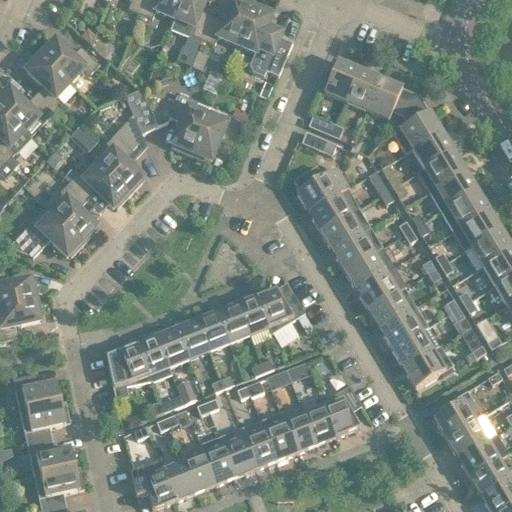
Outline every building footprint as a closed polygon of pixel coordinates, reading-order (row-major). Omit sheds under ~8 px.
[(139,16),(145,0),(124,0),(130,3),(127,11),(139,16)] [(145,0),(139,16),(151,21),(155,13),(173,21),(182,0),(145,0)] [(182,0),(173,21),(192,29),(189,37),(201,42),(211,18),(200,14),(205,0),(182,0)] [(235,47),(252,7),(236,0),(235,0),(234,3),(231,2),(222,23),(211,18),(201,42),(213,47),(217,39),(235,47)] [(252,7),(235,47),(254,54),(248,68),(251,75),(262,79),(281,36),(266,29),(271,18),(267,17),(269,14),(252,7)] [(86,31),(80,38),(89,47),(94,37),(86,31)] [(188,39),(181,55),(193,60),(197,53),(201,42),(189,37),(188,39)] [(89,77),(98,67),(80,49),(72,58),(55,42),(52,45),(50,42),(37,55),(69,85),(83,70),(89,77)] [(120,59),(110,49),(103,57),(112,66),(120,59)] [(25,68),(27,71),(25,73),(42,89),(34,98),(52,116),(61,106),(55,100),(69,85),(37,55),(25,68)] [(318,94),(345,105),(359,72),(356,72),(358,67),(344,61),(342,66),(337,63),(334,68),(330,66),(318,94)] [(366,114),(380,81),(359,72),(345,105),(366,114)] [(419,98),(401,91),(402,90),(380,81),(366,114),(388,123),(391,114),(401,119),(419,98)] [(259,98),(266,101),(272,89),(264,85),(259,98)] [(6,93),(3,91),(0,94),(0,112),(23,134),(37,119),(43,125),(52,116),(34,98),(25,107),(8,91),(6,93)] [(140,91),(124,98),(141,137),(157,129),(140,91)] [(178,96),(168,120),(179,124),(170,146),(174,147),(172,151),(189,158),(206,117),(209,109),(190,101),(178,96)] [(429,114),(419,98),(401,119),(407,127),(393,136),(405,156),(411,153),(441,134),(429,114)] [(160,113),(170,117),(174,106),(165,102),(160,113)] [(206,117),(189,158),(206,165),(207,161),(210,163),(219,141),(230,146),(240,122),(228,117),(209,109),(206,117)] [(0,158),(6,164),(15,155),(8,149),(23,134),(0,112),(0,158)] [(131,118),(114,137),(105,146),(111,152),(97,167),(129,197),(141,184),(139,181),(141,179),(124,163),(143,144),(131,118)] [(312,118),(307,129),(330,139),(335,128),(312,118)] [(71,138),(91,156),(101,146),(81,127),(71,138)] [(342,131),(335,128),(330,139),(338,142),(342,131)] [(411,153),(423,172),(453,154),(441,134),(411,153)] [(300,146),(312,151),(324,156),(328,144),(305,135),(300,146)] [(51,151),(54,154),(59,148),(56,145),(51,151)] [(45,163),(52,170),(61,161),(54,154),(45,163)] [(453,154),(423,172),(416,176),(428,196),(465,173),(453,154)] [(0,177),(4,181),(13,171),(6,164),(0,158),(0,177)] [(68,185),(86,203),(95,194),(111,210),(114,208),(116,210),(129,197),(97,167),(90,175),(81,166),(74,174),(76,176),(68,185)] [(465,173),(428,196),(440,215),(477,193),(465,173)] [(307,216),(337,197),(348,191),(342,181),(331,187),(325,177),(316,182),(313,176),(300,184),(304,190),(295,195),(307,216)] [(387,182),(392,191),(400,186),(394,177),(387,182)] [(86,203),(68,185),(59,195),(60,196),(55,202),(59,207),(51,216),(83,246),(95,233),(93,230),(95,228),(78,212),(86,203)] [(374,190),(379,199),(387,194),(382,185),(374,190)] [(392,191),(397,200),(405,195),(400,186),(392,191)] [(440,215),(452,235),(458,231),(488,212),(477,193),(440,215)] [(385,208),(393,203),(387,194),(379,199),(385,208)] [(349,217),(337,197),(307,216),(319,235),(349,217)] [(32,260),(40,251),(48,243),(65,259),(68,256),(70,259),(83,246),(51,216),(45,210),(6,250),(32,260)] [(458,231),(470,250),(500,232),(488,212),(458,231)] [(410,221),(416,230),(423,225),(418,216),(410,221)] [(319,235),(331,255),(361,236),(349,217),(319,235)] [(398,229),(403,238),(411,233),(405,224),(398,229)] [(416,230),(421,239),(429,234),(423,225),(416,230)] [(331,255),(343,274),(381,251),(369,231),(361,236),(331,255)] [(470,250),(482,270),(511,251),(500,232),(470,250)] [(408,246),(416,242),(411,233),(403,238),(408,246)] [(343,274),(355,294),(393,270),(381,251),(343,274)] [(511,251),(482,270),(494,289),(511,278),(511,251)] [(434,260),(439,269),(447,264),(442,255),(434,260)] [(427,277),(434,272),(429,263),(421,268),(427,277)] [(439,269),(445,278),(452,273),(447,264),(439,269)] [(397,295),(403,291),(405,290),(393,270),(355,294),(367,313),(397,295)] [(434,272),(427,277),(432,285),(440,281),(434,272)] [(0,309),(37,301),(33,284),(30,285),(29,281),(6,286),(4,275),(0,275),(0,309)] [(511,278),(494,289),(506,309),(511,304),(511,278)] [(267,331),(270,337),(297,321),(304,317),(285,286),(275,292),(256,299),(269,330),(267,331)] [(403,291),(397,295),(367,313),(378,333),(415,310),(403,291)] [(463,308),(471,303),(465,294),(457,299),(463,308)] [(249,338),(267,331),(269,330),(256,299),(236,307),(249,338)] [(0,343),(18,340),(15,328),(38,324),(37,320),(41,319),(37,301),(0,309),(0,343)] [(445,307),(450,315),(458,311),(453,302),(445,307)] [(471,303),(463,308),(468,317),(476,312),(471,303)] [(229,346),(249,338),(236,307),(216,315),(229,346)] [(378,333),(390,352),(426,330),(427,330),(415,310),(378,333)] [(458,311),(450,315),(456,324),(464,320),(458,311)] [(208,354),(229,346),(216,315),(196,323),(208,354)] [(175,331),(188,362),(208,354),(196,323),(175,331)] [(390,352),(402,372),(438,350),(426,330),(390,352)] [(188,362),(175,331),(155,339),(168,370),(188,362)] [(148,378),(149,378),(168,370),(155,339),(135,347),(148,378)] [(490,353),(500,346),(496,340),(486,346),(490,353)] [(151,384),(149,378),(148,378),(135,347),(116,355),(119,367),(107,369),(112,393),(151,384)] [(451,369),(439,349),(438,350),(402,372),(414,392),(451,369)] [(475,362),(481,358),(485,355),(481,349),(471,355),(475,362)] [(471,355),(464,359),(469,366),(475,362),(471,355)] [(260,366),(263,376),(273,372),(269,363),(260,366)] [(250,370),(254,379),(263,376),(260,366),(250,370)] [(511,375),(511,366),(502,372),(506,379),(511,375)] [(286,373),(289,382),(299,379),(295,369),(286,373)] [(289,382),(286,373),(276,377),(280,386),(289,382)] [(497,375),(487,381),(491,388),(501,382),(497,375)] [(19,415),(60,406),(55,384),(39,388),(37,376),(12,382),(19,415)] [(220,382),(223,392),(233,388),(229,379),(220,382)] [(223,392),(220,382),(210,386),(214,395),(223,392)] [(187,384),(175,389),(179,398),(183,408),(194,403),(196,403),(188,384),(187,384)] [(245,389),(249,398),(258,395),(255,385),(245,389)] [(249,398),(245,389),(236,393),(240,402),(249,398)] [(350,416),(360,409),(348,389),(320,405),(322,409),(323,409),(336,440),(359,431),(350,416)] [(481,419),(466,394),(439,410),(442,415),(432,421),(444,442),(475,423),(481,419)] [(179,399),(170,402),(173,411),(183,408),(179,398),(179,399)] [(205,405),(208,414),(218,411),(214,401),(205,405)] [(148,412),(150,421),(162,416),(159,407),(158,405),(151,407),(148,412)] [(208,414),(205,405),(196,409),(199,418),(208,414)] [(19,415),(26,448),(51,442),(48,431),(64,427),(60,406),(19,415)] [(323,409),(322,409),(303,417),(315,448),(336,440),(323,409)] [(165,421),(168,430),(178,427),(174,417),(165,421)] [(295,456),(315,448),(303,417),(283,425),(295,456)] [(165,421),(161,423),(155,425),(159,434),(168,430),(165,421)] [(275,464),(263,433),(259,423),(239,432),(255,472),(275,464)] [(444,442),(456,461),(486,443),(475,423),(444,442)] [(275,464),(295,456),(283,425),(263,433),(275,464)] [(147,438),(143,430),(133,434),(136,442),(147,438)] [(219,440),(222,449),(235,480),(255,472),(239,432),(219,440)] [(468,481),(498,462),(507,457),(495,438),(486,443),(456,461),(468,481)] [(202,457),(215,488),(235,480),(222,449),(219,440),(198,448),(202,457)] [(51,442),(26,448),(33,480),(74,472),(69,450),(53,454),(51,442)] [(202,457),(182,465),(194,496),(215,488),(202,457)] [(130,472),(135,499),(147,496),(150,511),(154,511),(174,504),(162,473),(163,472),(162,469),(160,469),(157,461),(130,472)] [(480,500),(511,480),(511,468),(505,473),(498,462),(468,481),(480,500)] [(174,504),(194,496),(182,465),(163,472),(162,473),(174,504)] [(33,480),(39,511),(45,511),(65,508),(63,496),(78,493),(74,472),(33,480)] [(487,511),(503,511),(511,507),(511,480),(480,500),(487,511)]
